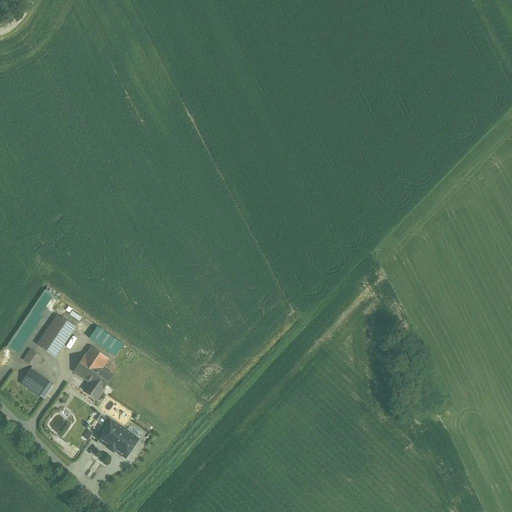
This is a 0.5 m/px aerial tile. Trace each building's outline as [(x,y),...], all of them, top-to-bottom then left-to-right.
[(77,329),(57,315),(36,345),(56,359),(77,329)] [(88,340),(115,356),(123,343),(96,327),(88,340)] [(110,361),(90,347),(72,372),(89,384),(84,391),(95,399),(112,376),(103,370),(110,361)] [(30,351),(23,361),(35,369),(42,359),(30,351)] [(50,384),(31,370),(20,384),(39,399),(50,384)] [(113,418),(96,440),(125,462),(142,440),(113,418)]
